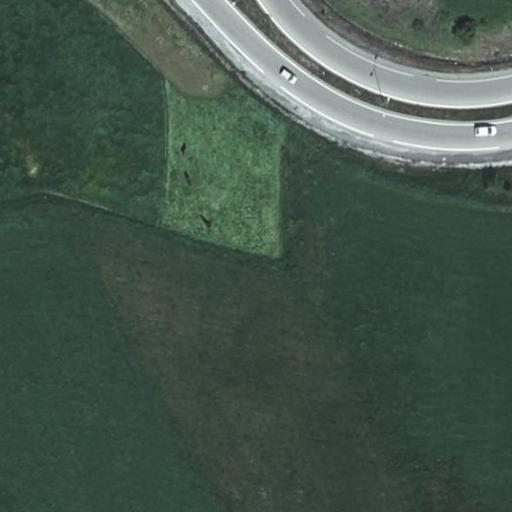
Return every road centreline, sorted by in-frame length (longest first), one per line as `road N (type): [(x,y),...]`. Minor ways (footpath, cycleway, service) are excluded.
road 1 (trunk): [(207,0),(329,109),(416,140),(511,138)]
road 2 (trunk): [(511,86),(427,96),(359,78),(308,39),(279,0)]
